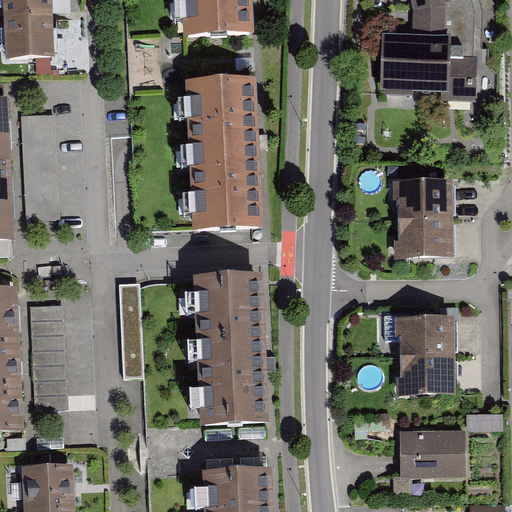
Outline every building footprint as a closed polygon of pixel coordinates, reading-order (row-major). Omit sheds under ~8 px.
[(3,0),(4,23),(53,21),(52,0),(3,0)] [(182,0),(184,44),(254,41),(252,0),(182,0)] [(417,0),(421,9),(418,36),(397,38),(395,96),(484,104),(484,58),(469,57),(467,33),(454,33),(453,9),(486,0),(417,0)] [(6,64),(55,62),(53,21),(4,23),(6,64)] [(257,85),(186,88),(192,238),(263,235),(257,85)] [(0,102),(0,138),(10,138),(8,102),(0,102)] [(55,117),(21,119),(27,224),(61,223),(55,117)] [(0,174),(12,174),(10,138),(0,138),(0,174)] [(0,174),(0,210),(14,210),(12,174),(0,174)] [(453,186),(393,187),(394,226),(454,225),(453,186)] [(0,246),(16,246),(14,210),(0,210),(0,246)] [(394,265),(455,264),(454,225),(394,226),(394,265)] [(263,281),(194,284),(201,434),(270,431),(263,281)] [(140,287),(120,288),(124,382),(145,381),(140,287)] [(0,340),(20,340),(18,292),(0,292),(0,340)] [(29,310),(35,414),(69,413),(64,308),(29,310)] [(455,323),(396,324),(397,363),(456,362),(455,323)] [(0,340),(0,388),(22,388),(20,340),(0,340)] [(398,402),(456,401),(456,362),(397,363),(398,402)] [(0,437),(25,436),(22,388),(0,388),(0,437)] [(466,434),(400,435),(401,483),(467,482),(466,434)] [(74,469),(22,472),(24,511),(67,511),(76,511),(74,469)] [(274,511),(273,475),(202,478),(203,511),(274,511)]
